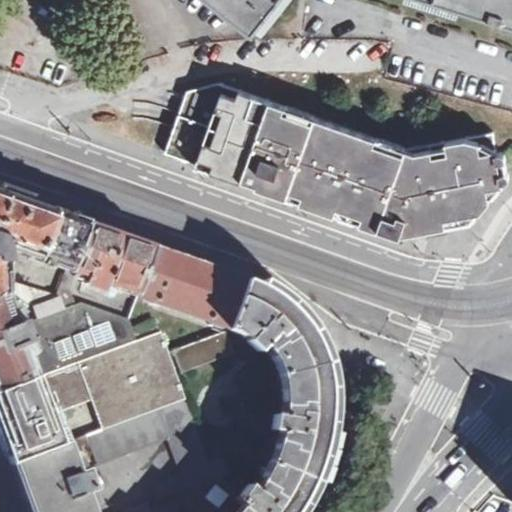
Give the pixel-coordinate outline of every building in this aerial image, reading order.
[(214,0),(252,30),(268,11),(276,0),(214,0)] [(511,0),(441,0),(483,13),(511,22),(511,0)] [(430,229),(472,221),(509,177),(508,171),(500,172),(498,161),(506,160),(505,153),(501,151),(497,152),(493,132),(406,149),(219,82),(188,90),(185,98),(192,101),(182,129),(175,126),(166,152),(384,229),(399,235),(401,234),(402,231),(408,233),(411,232),(413,229),(414,232),(430,229)] [(32,306),(57,297),(56,293),(12,286),(4,289),(3,272),(0,272),(0,262),(7,262),(7,249),(32,258),(31,262),(40,265),(41,261),(64,269),(72,272),(88,223),(35,204),(0,191),(0,296),(2,296),(4,295),(32,306)] [(59,297),(63,310),(74,306),(69,292),(76,273),(86,276),(83,283),(103,290),(106,284),(137,294),(154,246),(121,234),(88,223),(72,272),(64,269),(56,293),(57,297),(59,297)] [(154,246),(137,294),(230,327),(246,279),(200,262),(154,246)] [(246,279),(230,327),(229,330),(248,338),(247,341),(258,353),(265,346),(270,354),(275,363),(279,375),(282,387),(282,403),(281,416),(274,415),(272,430),(279,431),(276,444),(271,457),(265,469),(260,479),(254,488),(247,483),(238,495),(236,494),(234,497),(242,504),(235,511),(295,511),(303,501),(308,490),(313,479),(321,457),(327,433),(329,412),(329,400),(329,388),(326,365),(318,342),(305,321),(286,301),(267,288),(246,279)] [(2,296),(0,296),(0,390),(37,377),(30,357),(35,355),(23,324),(22,321),(13,325),(2,296)] [(37,319),(63,310),(59,297),(57,297),(32,306),(37,319)] [(37,377),(138,341),(133,328),(129,319),(80,304),(74,306),(63,310),(37,319),(23,324),(35,355),(30,357),(37,377)] [(138,341),(160,333),(155,319),(133,328),(138,341)] [(182,373),(233,354),(225,331),(174,350),(182,373)] [(162,332),(160,333),(138,341),(37,377),(0,390),(0,437),(7,455),(10,464),(20,460),(68,442),(58,416),(62,414),(58,403),(89,391),(103,430),(186,400),(162,332)] [(159,498),(195,484),(213,477),(209,462),(186,400),(103,430),(87,435),(97,464),(168,439),(182,474),(154,484),(159,498)] [(39,511),(93,511),(86,492),(95,488),(88,470),(79,473),(68,442),(20,460),(38,508),(39,511)] [(213,477),(219,476),(226,473),(220,458),(209,462),(213,477)] [(195,484),(205,511),(224,511),(230,506),(226,503),(236,490),(219,476),(213,477),(195,484)] [(150,511),(147,502),(119,511),(150,511)]
